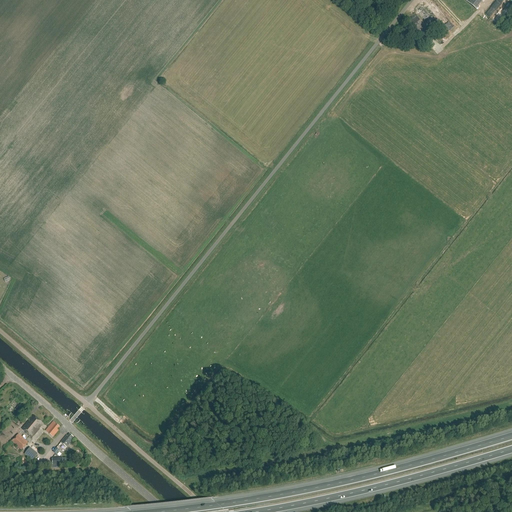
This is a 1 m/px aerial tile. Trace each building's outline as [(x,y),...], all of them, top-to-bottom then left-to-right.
[(482,0),(464,0),(475,9),(482,0)] [(503,18),(511,8),(511,0),(508,5),(506,3),(499,10),(501,12),(499,14),(503,18)] [(43,423),(34,415),(22,428),(32,437),(42,426),(41,426),(43,423)] [(60,427),(53,421),(45,430),(53,437),(59,431),(58,430),(60,428),(59,427),(60,427)] [(28,443),(18,434),(12,441),(21,450),(28,443)] [(73,437),(69,434),(67,437),(66,436),(61,442),(66,447),(71,441),(71,440),(73,437)] [(26,454),(33,460),(41,452),(33,445),(26,454)]
